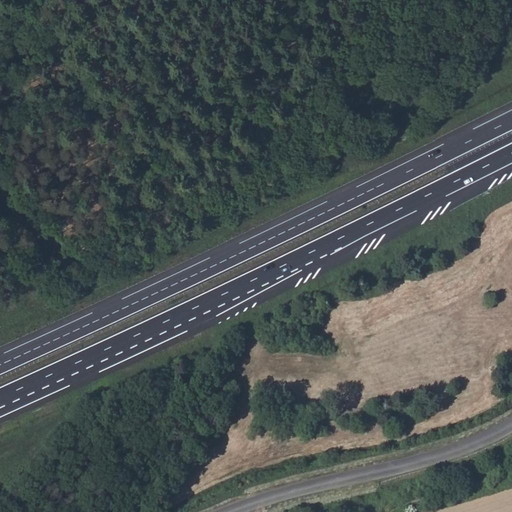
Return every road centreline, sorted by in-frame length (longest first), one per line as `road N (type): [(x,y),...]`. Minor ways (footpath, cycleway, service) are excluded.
road 1 (motorway): [(511,119),(0,364)]
road 2 (motorway): [(0,397),(511,153)]
road 3 (unclassified): [(232,511),(463,448),(511,423)]
